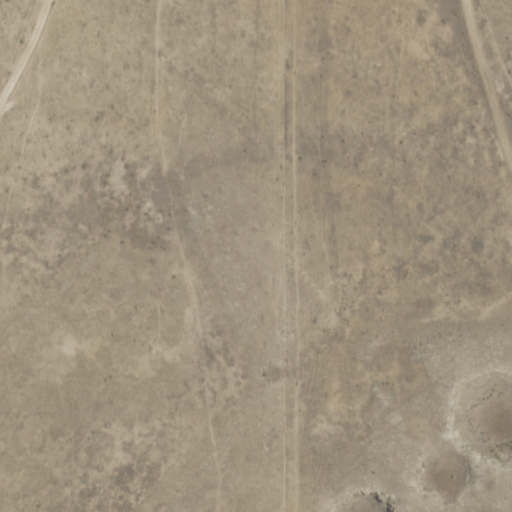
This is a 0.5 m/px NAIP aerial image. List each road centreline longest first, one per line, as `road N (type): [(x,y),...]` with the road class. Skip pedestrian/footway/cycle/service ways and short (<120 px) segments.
road 1 (track): [(459,0),(511,170)]
road 2 (track): [(52,0),(0,116)]
